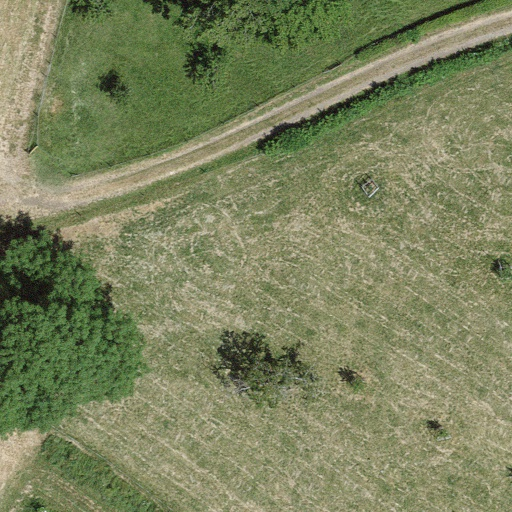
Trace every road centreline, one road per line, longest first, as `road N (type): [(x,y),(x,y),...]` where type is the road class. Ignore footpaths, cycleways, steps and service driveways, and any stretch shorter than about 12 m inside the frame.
road 1 (track): [(511,20),(11,215)]
road 2 (track): [(0,219),(11,215),(68,0)]
